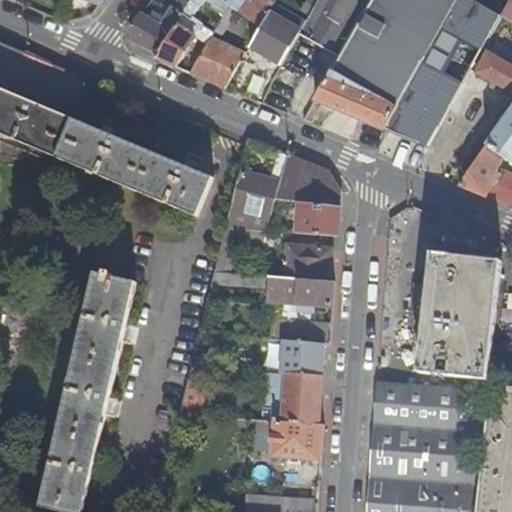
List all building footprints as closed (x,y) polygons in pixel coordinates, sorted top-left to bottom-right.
[(262,28),(276,5),(278,0),(224,0),(227,2),(233,7),(262,28)] [(302,36),(341,59),(375,0),(321,0),(310,21),(309,24),(302,36)] [(348,115),(386,131),(457,0),(375,0),(341,59),(316,103),(348,115)] [(387,131),(427,148),(472,67),(483,48),(489,39),(502,16),(474,0),(457,0),(386,131),(387,131)] [(506,8),(492,0),(474,0),(502,16),(506,8)] [(511,0),(510,0),(506,8),(502,16),(511,21),(511,0)] [(279,52),(290,58),(302,36),(309,24),(276,5),(262,28),(257,38),(255,40),(248,53),(247,54),(228,89),(246,97),(256,80),(261,84),(279,52)] [(162,27),(150,19),(142,14),(130,29),(133,42),(159,54),(184,16),(174,9),(166,21),(162,27)] [(207,22),(188,10),(184,16),(159,54),(156,59),(177,68),(197,37),(207,22)] [(231,10),(215,36),(222,40),(237,14),(231,10)] [(154,13),(150,19),(162,27),(166,21),(154,13)] [(511,52),(511,21),(502,16),(489,39),(511,52)] [(248,53),(213,38),(191,74),(209,81),(228,89),(247,54),(248,53)] [(489,51),(477,70),(475,73),(493,83),(511,94),(511,111),(489,146),(506,158),(511,161),(511,52),(489,39),(483,48),(489,51)] [(0,134),(59,159),(88,80),(5,45),(0,42),(0,134)] [(489,51),(483,48),(472,67),(477,70),(489,51)] [(107,88),(88,80),(59,159),(199,217),(216,178),(201,172),(205,164),(196,161),(188,157),(184,165),(117,138),(121,130),(113,127),(105,123),(101,131),(90,126),(107,88)] [(511,174),(500,169),(506,158),(489,146),(462,187),(508,206),(511,205),(511,174)] [(283,152),(275,182),(281,184),(289,155),(283,152)] [(301,203),(341,208),(342,199),(342,193),(330,171),(289,155),(281,184),(277,201),(287,202),(301,203)] [(275,182),(242,173),(232,216),(239,217),(240,216),(241,210),(248,211),(251,198),(265,201),(260,218),(272,221),(275,211),(276,207),(277,201),(281,184),(275,182)] [(251,198),(248,211),(246,217),(260,219),(260,218),(265,201),(251,198)] [(284,213),(287,202),(277,201),(276,207),(275,211),(272,221),(269,233),(279,233),(284,213)] [(301,203),(298,235),(334,238),(339,238),(340,222),(341,208),(301,203)] [(260,219),(246,217),(240,216),(239,217),(232,216),(228,229),(269,233),(272,221),(260,218),(260,219)] [(478,251),(484,236),(455,224),(447,243),(478,251)] [(279,248),(281,234),(279,233),(269,233),(228,229),(217,274),(236,275),(242,245),(279,248)] [(289,246),(286,278),(331,282),(333,250),(289,246)] [(435,254),(425,334),(422,352),(419,374),(490,383),(505,264),(435,254)] [(100,483),(102,474),(93,472),(106,416),(115,418),(118,409),(120,400),(111,398),(124,341),(132,343),(134,334),(136,326),(128,324),(137,283),(112,276),(113,271),(107,270),(106,275),(97,273),(43,508),(59,511),(83,511),(90,489),(98,492),(100,483)] [(263,277),(257,276),(236,275),(217,274),(214,285),(269,291),(269,286),(263,285),(263,277)] [(312,306),(334,308),(335,282),(331,282),(286,278),(267,277),(263,277),(263,285),(269,286),(269,291),(268,303),(286,304),(300,305),(299,313),(311,314),(312,306)] [(292,322),(311,324),(311,314),(299,313),(300,305),(286,304),(287,322),(292,323),(292,322)] [(333,327),(311,324),(292,322),(292,323),(287,322),(279,321),(277,340),(286,341),(326,345),(331,345),(333,327)] [(398,331),(384,330),(382,355),(396,356),(398,331)] [(422,352),(425,334),(416,333),(414,351),(422,352)] [(286,341),(284,373),(288,374),(323,377),(324,362),(326,345),(286,341)] [(201,418),(212,367),(194,366),(193,366),(181,416),(201,418)] [(288,374),(284,373),(274,373),(272,387),(287,388),(288,374)] [(323,377),(288,374),(287,388),(272,387),(268,387),(266,422),(274,422),(284,423),(320,426),(320,424),(322,402),(323,377)] [(472,511),(486,393),(378,385),(368,511),(472,511)] [(511,511),(511,389),(492,388),(477,511),(511,511)] [(272,458),(323,462),(325,425),(320,424),(320,426),(284,423),(274,422),(272,458)] [(249,497),(248,511),(318,511),(319,503),(249,497)]
